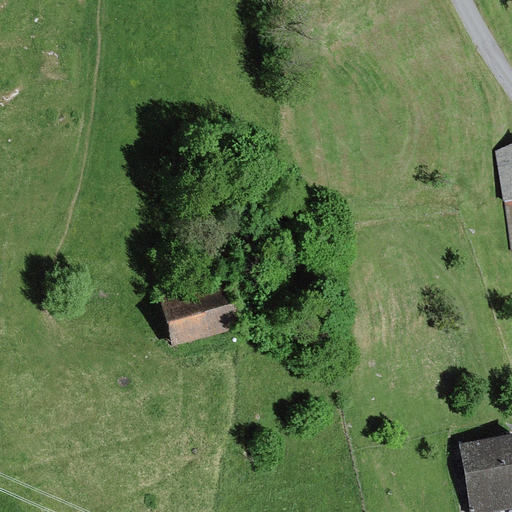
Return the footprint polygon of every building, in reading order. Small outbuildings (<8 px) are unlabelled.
[(511,144),(496,152),(503,202),(511,200),(511,144)] [(189,223),(213,223),(212,188),(188,189),(189,223)] [(511,200),(503,202),(510,250),(511,251),(511,200)] [(230,282),(158,300),(170,346),(242,328),(230,282)] [(511,436),(459,446),(470,511),(500,511),(511,510),(511,436)]
